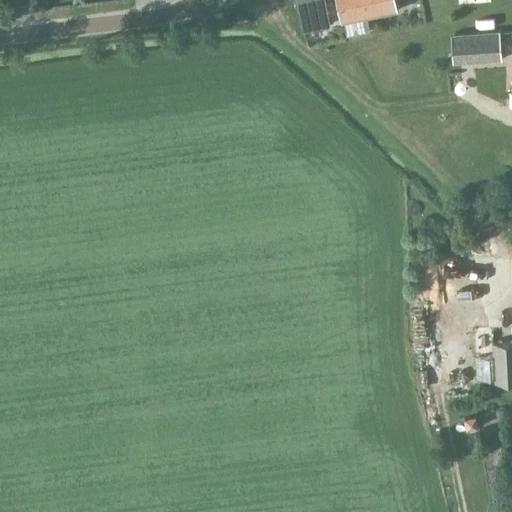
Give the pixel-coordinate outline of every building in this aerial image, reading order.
[(295,0),(302,31),(325,26),(321,7),(319,0),(295,0)] [(394,0),(337,0),(342,21),(397,10),(394,0)] [(450,38),(451,63),(501,61),(500,36),(450,38)] [(427,298),(447,295),(442,264),(422,267),(427,298)] [(511,341),(493,343),(495,382),(511,381),(511,341)] [(475,416),(464,419),(466,429),(477,427),(475,416)]
